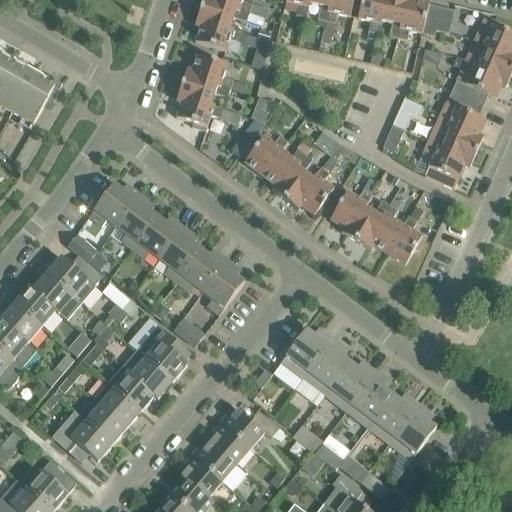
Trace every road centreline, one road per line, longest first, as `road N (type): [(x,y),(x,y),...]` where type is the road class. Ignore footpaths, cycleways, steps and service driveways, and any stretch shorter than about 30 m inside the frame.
road 1 (residential): [(98,511),(300,273)]
road 2 (residential): [(300,273),(109,129)]
road 3 (residential): [(418,359),(511,158)]
road 4 (residential): [(0,266),(109,129)]
road 5 (residential): [(418,359),(300,273)]
road 6 (residential): [(127,89),(0,20)]
